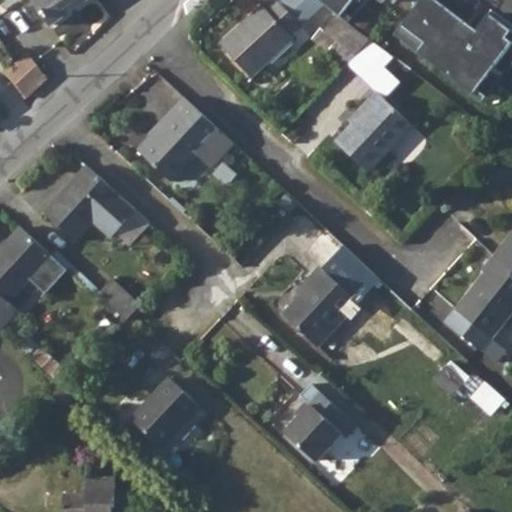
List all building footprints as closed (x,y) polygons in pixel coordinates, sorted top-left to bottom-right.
[(32,0),(50,27),(87,0),(32,0)] [(261,3),(218,42),(250,77),(292,39),(289,34),(300,24),(280,2),(277,0),(272,0),(264,7),(261,3)] [(300,24),(320,5),(313,0),(282,0),(280,2),(300,24)] [(313,0),(320,5),(335,16),(340,20),(355,0),(379,0),(384,3),(386,0),(313,0)] [(467,22),(437,0),(420,0),(400,26),(425,44),(418,54),(475,96),(511,45),(511,41),(507,38),(511,32),(511,30),(490,14),(477,30),(468,43),(457,35),(467,22)] [(335,16),(324,30),(355,53),(367,40),(340,20),(335,16)] [(477,30),(467,22),(457,35),(468,43),(477,30)] [(391,57),(367,40),(355,53),(343,65),(373,94),(381,102),(397,85),(380,69),(391,57)] [(4,70),(6,72),(26,98),(46,78),(25,52),(4,70)] [(365,110),(349,127),(334,142),(366,174),(409,128),(381,102),(373,94),(360,106),(365,110)] [(146,143),(142,139),(131,151),(163,183),(192,154),(215,131),(179,97),(165,113),(170,117),(146,143)] [(360,106),(345,122),(349,127),(365,110),(360,106)] [(215,131),(192,154),(206,167),(229,145),(215,131)] [(81,168),(67,183),(78,194),(94,179),(81,168)] [(78,194),(67,183),(38,214),(70,244),(88,225),(113,198),(94,179),(78,194)] [(130,214),(113,198),(88,225),(104,241),(109,236),(130,214)] [(144,228),(130,214),(109,236),(123,249),(144,228)] [(16,229),(0,244),(0,322),(11,311),(3,303),(25,280),(47,258),(16,229)] [(511,232),(489,260),(478,274),(482,277),(442,324),(477,354),(511,310),(511,232)] [(62,273),(47,258),(25,280),(40,295),(62,273)] [(297,300),(281,318),(314,349),(354,306),(316,271),(293,296),(297,300)] [(107,282),(92,298),(121,326),(135,311),(107,282)] [(499,363),(511,353),(511,352),(501,339),(488,349),(499,363)] [(53,355),(39,370),(59,388),(73,374),(53,355)] [(449,371),(441,380),(457,395),(465,385),(449,371)] [(166,384),(129,424),(159,453),(197,413),(166,384)] [(306,412),(295,424),(282,437),(311,465),(337,437),(332,432),(341,422),(313,395),(301,407),(306,412)] [(301,407),(290,418),(295,424),(306,412),(301,407)] [(71,497),(64,497),(64,511),(113,511),(114,505),(116,504),(116,477),(89,477),(88,497),(88,504),(76,508),(71,497)] [(88,497),(71,497),(76,508),(88,504),(88,497)]
